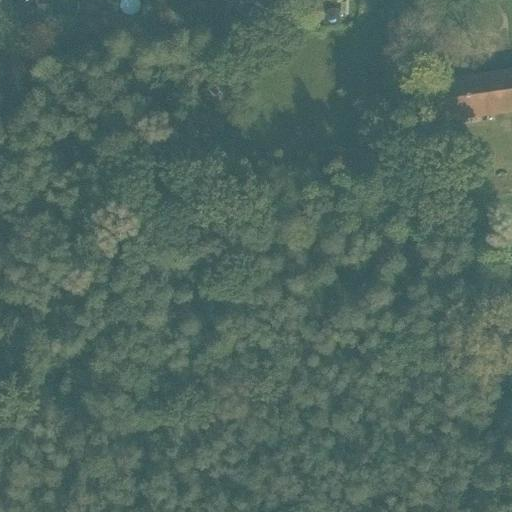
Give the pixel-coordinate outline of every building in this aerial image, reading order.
[(220,0),(220,19),(236,19),(237,0),(220,0)] [(36,5),(36,21),(51,22),(52,6),(36,5)] [(55,7),(54,22),(70,23),(70,8),(55,7)] [(333,9),(325,12),(328,22),(337,20),(334,10),(333,9)] [(97,13),(96,24),(104,24),(107,25),(107,18),(108,13),(97,13)] [(107,25),(107,30),(124,31),(124,25),(125,18),(107,18),(107,25)] [(422,126),(511,112),(511,70),(416,85),(422,126)]
